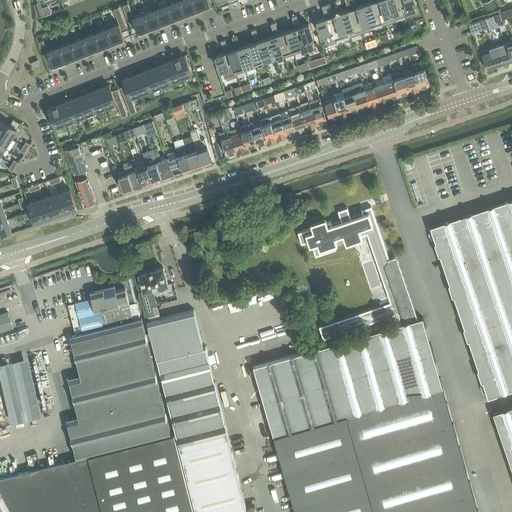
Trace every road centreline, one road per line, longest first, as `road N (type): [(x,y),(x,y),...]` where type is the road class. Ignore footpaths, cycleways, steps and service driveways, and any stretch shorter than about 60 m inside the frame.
road 1 (residential): [(0,258),(466,101)]
road 2 (residential): [(0,93),(27,104),(316,0)]
